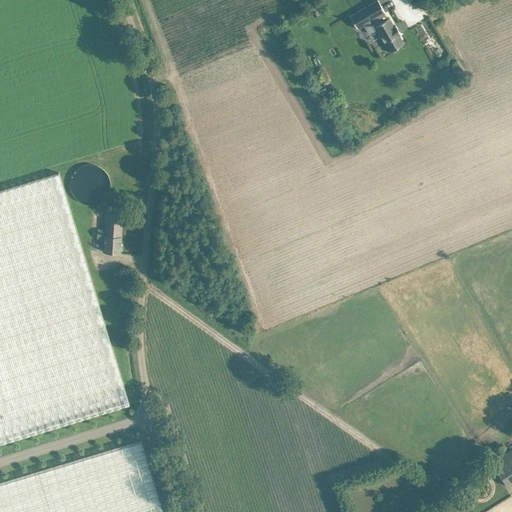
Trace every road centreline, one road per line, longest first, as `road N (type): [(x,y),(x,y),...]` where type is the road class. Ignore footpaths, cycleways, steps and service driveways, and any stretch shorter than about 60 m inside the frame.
road 1 (unclassified): [(183,511),(141,365),(157,124),(123,0)]
road 2 (unknown): [(151,416),(0,465)]
